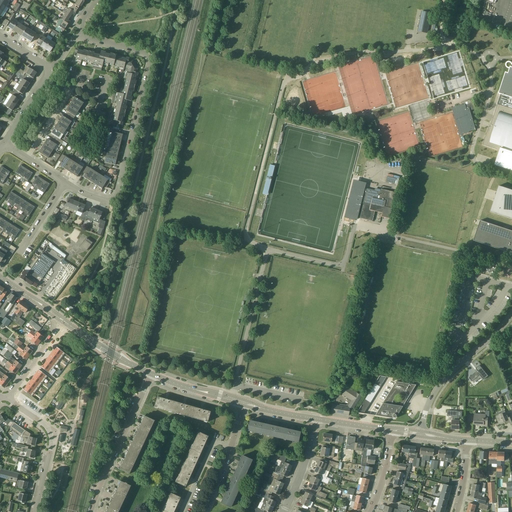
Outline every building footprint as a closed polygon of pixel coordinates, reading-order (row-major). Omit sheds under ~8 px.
[(70,9),(75,13),(77,10),(78,11),(80,8),(75,4),(74,4),(70,9)] [(70,17),(72,14),(74,16),(75,13),(70,9),(68,8),(65,14),(70,17)] [(45,11),(40,9),(36,16),(40,18),(45,11)] [(427,34),(428,31),(431,14),(421,12),(417,32),(427,34)] [(68,20),(70,17),(65,14),(61,19),(68,24),(70,21),(68,20)] [(12,30),(18,22),(13,19),(8,27),(12,30)] [(60,30),(62,31),(63,32),(68,24),(61,19),(56,27),(61,29),(60,30)] [(22,25),(18,22),(12,30),(17,33),(22,25)] [(22,36),(27,28),(29,25),(24,22),(22,25),(17,33),(22,36)] [(26,39),(31,31),(30,30),(27,28),(22,36),(26,39)] [(33,32),(31,31),(26,39),(31,42),(36,34),(33,32)] [(36,43),(41,46),(46,38),(42,35),(36,43)] [(46,49),(51,41),(46,38),(41,46),(46,49)] [(46,49),(50,52),(55,44),(51,41),(46,49)] [(82,60),(87,61),(89,51),(84,50),(83,51),(78,50),(79,49),(76,48),(75,53),(77,53),(76,60),(81,61),(82,60)] [(109,63),(115,65),(117,55),(110,53),(110,55),(108,54),(105,54),(106,52),(101,51),(100,54),(95,53),(89,51),(87,61),(92,62),(91,64),(90,68),(101,71),(102,66),(103,63),(108,65),(109,63)] [(117,55),(115,65),(119,66),(118,67),(124,69),(124,68),(127,69),(129,59),(129,58),(126,57),(126,59),(121,58),(122,56),(117,55)] [(133,61),(129,59),(127,69),(128,69),(136,65),(133,61)] [(24,72),(20,69),(18,72),(21,74),(29,79),(31,77),(34,78),(33,78),(37,73),(28,67),(24,72)] [(511,67),(510,67),(508,73),(506,72),(499,94),(501,94),(490,127),(489,127),(483,145),(497,150),(500,151),(501,147),(511,150),(511,67)] [(135,80),(135,79),(136,76),(138,76),(138,73),(137,73),(128,70),(127,73),(126,73),(125,79),(126,79),(125,84),(135,86),(136,81),(135,80)] [(18,72),(16,75),(21,78),(17,83),(19,84),(26,89),(30,84),(30,83),(27,82),(29,79),(21,74),(18,72)] [(322,117),(313,79),(305,81),(314,120),(322,117)] [(26,89),(19,84),(16,90),(15,89),(13,92),(18,95),(20,93),(23,94),(26,89)] [(126,112),(127,106),(128,100),(131,101),(132,97),(131,96),(132,92),(132,91),(134,92),(135,86),(125,84),(124,89),(123,88),(121,94),(118,93),(114,92),(111,103),(116,104),(117,104),(116,109),(126,112)] [(12,95),(9,100),(16,105),(19,100),(19,99),(17,98),(18,95),(13,92),(12,91),(11,94),(12,95)] [(84,103),(74,97),(72,102),(81,108),(84,103)] [(462,102),(463,105),(456,107),(459,119),(460,119),(464,133),(463,133),(463,134),(476,130),(470,111),(476,109),(473,99),(462,102)] [(5,106),(12,110),(16,105),(9,100),(5,106)] [(81,108),(72,102),(69,106),(78,112),(81,108)] [(69,112),(67,115),(73,119),(75,117),(78,112),(69,106),(66,110),(69,112)] [(126,112),(116,109),(115,114),(113,114),(112,120),(118,121),(118,124),(122,125),(123,122),(122,122),(123,117),(124,117),(126,112)] [(62,116),(59,120),(69,127),(72,122),(71,122),(73,119),(67,115),(65,117),(62,116)] [(69,127),(59,120),(57,125),(66,131),(69,127)] [(57,125),(54,129),(63,135),(66,131),(57,125)] [(54,135),(52,138),(61,144),(63,141),(60,139),(63,135),(54,129),(51,133),(54,135)] [(112,132),(110,137),(121,140),(123,135),(123,134),(120,133),(120,130),(113,129),(112,132)] [(61,144),(52,138),(50,141),(47,139),(45,143),(54,149),(56,151),(59,147),(61,144)] [(45,143),(42,148),(51,153),(54,149),(45,143)] [(39,152),(48,158),(51,153),(42,148),(39,152)] [(64,157),(62,155),(58,161),(61,162),(59,165),(59,166),(60,165),(64,168),(69,159),(65,156),(64,157)] [(104,166),(111,167),(112,164),(115,165),(116,165),(115,165),(117,160),(105,157),(104,163),(104,166)] [(74,162),(69,159),(64,168),(68,171),(74,162)] [(78,165),(74,162),(68,171),(72,174),(78,165)] [(268,195),(275,165),(270,164),(263,193),(268,195)] [(21,178),(27,169),(26,169),(21,166),(21,165),(15,174),(15,175),(15,174),(21,178)] [(83,168),(78,165),(72,174),(77,176),(76,177),(77,177),(81,171),(83,173),(87,167),(85,165),(83,168)] [(0,173),(7,178),(10,172),(1,166),(1,167),(0,168),(0,173)] [(90,168),(87,167),(83,173),(86,174),(84,177),(84,178),(85,178),(89,180),(95,171),(90,168)] [(27,169),(21,178),(27,181),(33,173),(33,172),(32,173),(27,169)] [(93,183),(99,174),(95,171),(89,180),(93,183)] [(103,176),(99,174),(93,183),(97,186),(103,176)] [(108,179),(103,176),(97,186),(102,188),(101,188),(102,189),(104,186),(107,187),(111,181),(108,179)] [(396,179),(387,176),(385,182),(395,185),(396,179)] [(38,189),(43,180),(37,177),(32,185),(38,189)] [(44,180),(43,180),(38,189),(44,192),(50,184),(49,184),(44,180)] [(511,189),(499,186),(491,212),(511,218),(511,189)] [(367,189),(363,202),(371,204),(384,207),(391,209),(395,192),(381,189),(375,188),(374,190),(367,189)] [(12,204),(17,196),(11,192),(6,200),(11,204),(12,204)] [(17,196),(12,204),(17,208),(23,200),(23,199),(17,196)] [(64,209),(70,211),(74,201),(68,198),(64,209)] [(23,200),(17,208),(18,208),(23,212),(29,203),(23,200)] [(74,201),(70,211),(76,213),(77,211),(80,203),(74,201)] [(384,207),(371,204),(363,202),(360,218),(372,221),(375,211),(384,213),(383,217),(389,218),(391,209),(384,207)] [(29,203),(23,212),(29,216),(35,207),(34,207),(29,203)] [(77,211),(82,213),(84,210),(86,205),(80,203),(77,211)] [(84,216),(83,219),(86,221),(86,219),(92,221),(93,218),(97,210),(91,208),(89,212),(87,217),(84,216)] [(97,210),(93,218),(92,221),(100,224),(99,227),(104,229),(106,221),(100,219),(101,216),(101,217),(101,216),(102,212),(97,210)] [(511,230),(480,221),(474,241),(511,253),(511,230)] [(8,223),(3,231),(8,235),(14,226),(8,223)] [(14,226),(8,235),(9,235),(15,238),(20,230),(14,226)] [(71,236),(74,239),(79,232),(75,229),(71,236)] [(93,243),(89,240),(87,238),(81,246),(87,251),(93,243)] [(5,241),(4,244),(9,247),(14,251),(16,248),(11,245),(5,241)] [(40,256),(28,272),(31,274),(26,282),(32,285),(32,284),(36,287),(41,281),(36,278),(48,262),(40,256)] [(26,282),(31,274),(28,272),(28,273),(24,270),(22,274),(23,274),(20,278),(26,282)] [(8,312),(9,312),(13,305),(13,304),(17,298),(11,294),(3,305),(0,303),(0,302),(0,309),(1,308),(8,312)] [(11,319),(13,320),(25,304),(21,300),(17,307),(15,309),(17,310),(13,315),(11,319)] [(25,304),(13,320),(22,327),(25,322),(20,318),(21,316),(20,316),(22,314),(21,313),(23,311),(25,313),(30,307),(25,304)] [(5,317),(1,323),(7,327),(11,321),(5,317)] [(32,330),(30,333),(40,341),(44,337),(37,332),(36,334),(32,330)] [(40,341),(30,333),(26,337),(37,345),(40,341)] [(22,343),(17,339),(14,343),(29,355),(33,351),(27,346),(25,349),(23,347),(21,345),(22,343)] [(14,343),(12,346),(20,352),(20,351),(22,353),(20,355),(26,360),(29,355),(14,343)] [(64,354),(56,347),(52,352),(61,359),(64,354)] [(12,353),(8,350),(3,356),(9,360),(8,361),(19,370),(22,365),(16,361),(11,357),(13,354),(12,353)] [(61,359),(52,352),(48,357),(57,364),(61,359)] [(57,364),(48,357),(44,362),(53,369),(57,364)] [(6,364),(4,366),(15,374),(19,370),(8,361),(6,364)] [(53,369),(44,362),(40,367),(49,374),(53,369)] [(477,372),(469,379),(472,383),(480,377),(483,381),(488,377),(479,367),(475,370),(477,372)] [(0,370),(0,377),(8,384),(11,379),(0,370)] [(47,377),(38,370),(34,375),(43,382),(47,377)] [(379,374),(358,412),(364,415),(385,377),(379,374)] [(43,382),(34,375),(30,380),(39,387),(43,382)] [(39,387),(30,380),(26,385),(35,392),(39,387)] [(54,381),(50,388),(57,392),(61,385),(54,381)] [(397,382),(396,382),(375,415),(395,419),(416,385),(397,382)] [(35,392),(26,385),(22,390),(31,397),(35,392)] [(332,405),(331,413),(349,416),(350,408),(353,408),(361,396),(347,387),(342,394),(347,398),(346,399),(347,400),(348,400),(348,401),(348,402),(348,403),(348,404),(347,404),(346,405),(345,405),(340,404),(339,406),(332,405)] [(157,397),(154,407),(172,412),(175,402),(168,399),(166,398),(165,398),(165,399),(157,397)] [(57,404),(54,407),(59,410),(64,403),(61,401),(58,406),(57,404)] [(183,404),(175,402),(172,412),(190,417),(193,407),(185,404),(186,404),(183,403),(183,404)] [(200,409),(193,407),(190,417),(208,422),(211,412),(203,409),(202,408),(200,408),(200,409)] [(460,416),(457,416),(458,411),(448,411),(447,416),(453,417),(452,429),(459,429),(460,421),(460,416)] [(508,418),(506,412),(496,416),(499,424),(506,421),(507,424),(510,423),(508,418)] [(0,414),(0,423),(4,420),(7,424),(6,425),(10,428),(13,422),(8,419),(6,416),(3,418),(1,414),(0,414)] [(486,414),(475,414),(474,424),(483,425),(483,426),(488,426),(488,419),(489,419),(489,415),(486,415),(486,414)] [(155,421),(144,416),(141,424),(139,423),(138,426),(140,426),(136,434),(146,439),(155,421)] [(250,421),(247,431),(264,435),(267,424),(260,423),(260,422),(259,421),(258,421),(257,421),(257,422),(250,421)] [(274,426),(267,424),(264,435),(281,438),(283,428),(277,427),(277,426),(276,425),(275,425),(274,425),(274,426)] [(290,430),(283,428),(281,438),(298,442),(300,432),(293,430),(293,429),(291,428),(290,429),(290,430)] [(30,434),(26,432),(23,435),(26,437),(24,443),(35,446),(37,439),(29,437),(30,434)] [(208,436),(198,432),(191,449),(201,453),(204,446),(205,446),(206,444),(205,443),(208,436)] [(138,456),(146,439),(136,434),(132,441),(131,441),(130,443),(131,444),(128,451),(138,456)] [(324,434),(323,441),(331,442),(331,441),(335,442),(336,436),(332,435),(324,434)] [(354,450),(355,443),(355,438),(347,437),(346,449),(354,450)] [(357,443),(355,443),(354,450),(362,451),(363,448),(364,439),(358,439),(357,443)] [(368,457),(366,457),(367,449),(372,450),(374,441),(366,440),(365,448),(364,448),(361,465),(362,465),(366,466),(367,463),(374,464),(375,464),(376,457),(368,456),(368,457)] [(29,447),(17,444),(16,448),(21,449),(20,451),(27,453),(26,456),(34,458),(36,451),(28,449),(29,447)] [(334,458),(335,450),(335,447),(329,446),(329,448),(322,447),(320,455),(328,457),(334,458)] [(409,446),(409,450),(408,453),(408,458),(411,458),(413,459),(411,469),(415,469),(417,458),(417,453),(415,452),(416,447),(409,446)] [(434,449),(427,448),(426,459),(429,460),(429,456),(433,456),(434,449)] [(201,453),(191,449),(183,465),(193,470),(196,463),(197,463),(198,462),(198,461),(198,460),(201,453)] [(129,474),(138,456),(128,451),(124,459),(123,458),(122,461),(123,461),(119,469),(129,474)] [(445,451),(443,466),(447,467),(447,462),(453,463),(454,456),(454,453),(452,453),(452,452),(445,451)] [(497,464),(498,452),(490,452),(489,464),(497,464)] [(498,452),(497,464),(497,477),(502,477),(503,466),(501,466),(501,461),(505,461),(505,453),(498,452)] [(283,468),(289,471),(292,466),(285,462),(287,457),(281,455),(279,460),(282,461),(279,467),(283,468)] [(238,465),(235,471),(245,476),(252,460),(242,456),(239,462),(237,462),(237,464),(237,465),(238,465)] [(26,461),(23,461),(24,458),(18,457),(17,461),(22,462),(20,471),(23,472),(30,473),(32,466),(31,466),(31,463),(26,461)] [(329,460),(327,464),(319,461),(317,466),(328,471),(330,467),(331,468),(332,467),(338,469),(339,464),(329,460)] [(372,468),(374,464),(367,463),(366,466),(362,465),(361,469),(356,468),(355,474),(361,475),(362,472),(364,472),(364,473),(371,475),(372,468)] [(405,471),(406,465),(398,463),(397,469),(405,471)] [(190,477),(193,470),(183,465),(176,482),(186,487),(189,479),(190,480),(190,479),(191,477),(190,477)] [(279,467),(278,466),(275,472),(274,472),(272,474),(278,477),(279,475),(280,475),(280,474),(287,477),(289,471),(283,468),(279,467)] [(328,481),(329,481),(330,479),(329,478),(326,477),(328,471),(317,466),(314,472),(322,475),(321,478),(328,481)] [(0,476),(11,479),(11,478),(17,480),(18,476),(19,476),(20,473),(0,468),(0,476)] [(231,481),(228,487),(238,491),(245,476),(235,471),(232,478),(232,477),(230,478),(230,479),(230,480),(231,481)] [(395,478),(402,480),(405,481),(406,477),(403,477),(404,473),(397,471),(395,478)] [(278,477),(272,474),(271,477),(274,478),(271,485),(281,489),(284,484),(276,480),(278,477)] [(329,481),(328,481),(321,478),(320,480),(312,476),(310,482),(319,486),(321,481),(327,484),(328,483),(329,481)] [(11,478),(11,479),(10,482),(16,483),(15,486),(19,487),(26,489),(28,482),(27,482),(28,481),(25,481),(25,482),(21,480),(17,480),(11,478)] [(369,480),(362,478),(361,485),(368,487),(369,480)] [(393,484),(400,486),(402,486),(401,489),(403,490),(404,487),(406,481),(405,481),(402,480),(395,478),(393,484)] [(130,485),(120,481),(116,489),(115,488),(114,491),(115,491),(112,499),(122,503),(130,485)] [(320,487),(319,486),(310,482),(307,488),(317,492),(316,494),(322,497),(325,499),(327,495),(320,491),(319,490),(320,487)] [(482,485),(477,484),(477,485),(474,484),(472,491),(482,493),(483,488),(485,488),(486,483),(482,483),(482,485)] [(495,483),(487,483),(489,508),(495,508),(495,503),(497,503),(495,483)] [(451,486),(444,484),(441,491),(449,494),(451,486)] [(281,489),(271,485),(269,491),(262,488),(261,491),(262,491),(265,492),(270,495),(271,492),(279,495),(281,490),(281,489)] [(366,493),(368,487),(361,485),(359,492),(366,493)] [(221,503),(231,507),(238,491),(228,487),(225,494),(225,493),(223,494),(223,495),(223,496),(224,496),(221,503)] [(390,495),(397,497),(399,491),(392,489),(390,495)] [(270,495),(265,492),(262,491),(261,494),(268,497),(267,499),(266,499),(264,503),(267,504),(273,507),(276,501),(273,500),(275,497),(270,495)] [(449,494),(441,491),(439,499),(447,501),(449,494)] [(482,493),(472,491),(471,497),(474,498),(479,499),(478,502),(479,503),(486,505),(487,500),(487,498),(484,497),(485,493),(482,493)] [(303,498),(310,501),(312,495),(305,492),(303,498)] [(27,495),(20,493),(18,501),(25,503),(27,495)] [(181,497),(171,493),(163,510),(168,511),(174,511),(176,507),(177,507),(178,505),(177,505),(181,497)] [(356,495),(356,496),(353,496),(352,495),(351,501),(352,501),(355,502),(362,504),(363,497),(356,495)] [(397,497),(390,495),(388,502),(395,504),(397,497)] [(307,507),(310,501),(303,498),(300,503),(307,507)] [(447,501),(439,499),(436,498),(435,502),(430,501),(430,504),(434,505),(437,506),(445,508),(447,501)] [(118,511),(122,503),(112,499),(108,506),(107,506),(106,508),(107,509),(105,511),(118,511)] [(360,511),(362,504),(355,502),(352,501),(350,508),(353,508),(353,509),(360,511)] [(271,511),(273,508),(273,507),(267,504),(264,503),(261,509),(255,506),(253,509),(256,510),(260,511),(261,511),(263,510),(268,511),(271,511)] [(476,511),(478,508),(487,510),(488,506),(486,505),(479,503),(479,506),(477,505),(470,503),(468,510),(475,511),(476,511)]
